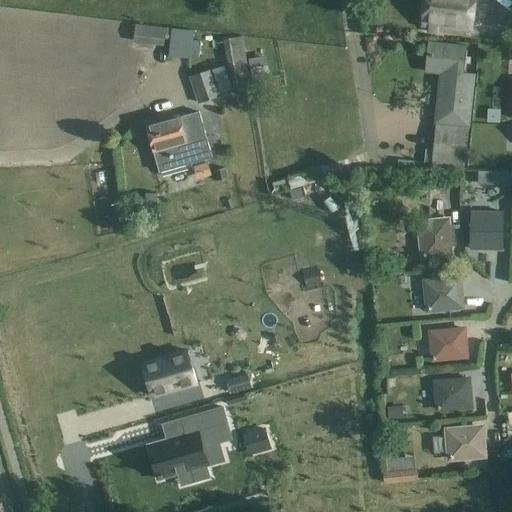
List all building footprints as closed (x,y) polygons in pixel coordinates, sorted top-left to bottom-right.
[(425,0),(422,26),(426,27),(429,31),(437,32),(441,28),(470,32),(473,0),(425,0)] [(194,32),(173,29),(170,55),(191,58),(194,32)] [(242,37),(224,40),(232,89),(250,86),(242,37)] [(441,114),(439,125),(468,128),(474,75),(464,74),(465,65),(470,65),(470,59),(466,59),(467,48),(430,44),(427,73),(441,74),(437,114),(441,114)] [(264,57),(251,59),(253,75),(267,73),(264,57)] [(212,69),(189,76),(198,104),(221,96),(212,69)] [(146,126),(159,173),(211,158),(198,112),(179,118),(178,116),(146,126)] [(464,171),(468,128),(439,125),(436,125),(430,171),(434,171),(434,168),(464,171)] [(225,169),(215,172),(217,181),(228,178),(225,169)] [(277,193),(319,181),(316,169),(273,181),(277,193)] [(511,185),(511,171),(478,171),(478,184),(511,185)] [(441,179),(428,179),(428,189),(441,190),(441,179)] [(301,189),(290,192),(292,200),(303,197),(301,189)] [(470,249),(502,249),(503,211),(471,210),(470,249)] [(449,219),(419,222),(423,258),(453,255),(452,246),(456,246),(454,226),(450,226),(449,219)] [(405,284),(405,276),(396,277),(397,285),(405,284)] [(462,278),(425,281),(428,310),(464,307),(462,278)] [(466,327),(430,331),(433,360),(469,357),(466,327)] [(143,364),(152,396),(197,384),(187,351),(143,364)] [(230,393),(252,386),(248,374),(226,381),(230,393)] [(470,377),(435,380),(438,410),(473,406),(470,377)] [(402,405),(387,406),(388,418),(403,417),(402,405)] [(203,447),(232,439),(223,407),(181,419),(185,434),(149,445),(159,480),(191,471),(195,482),(210,477),(206,466),(208,466),(203,447)] [(483,426),(448,429),(450,458),(486,455),(483,426)] [(272,448),(266,428),(253,432),(259,452),(272,448)] [(417,469),(385,472),(386,481),(418,478),(417,469)]
